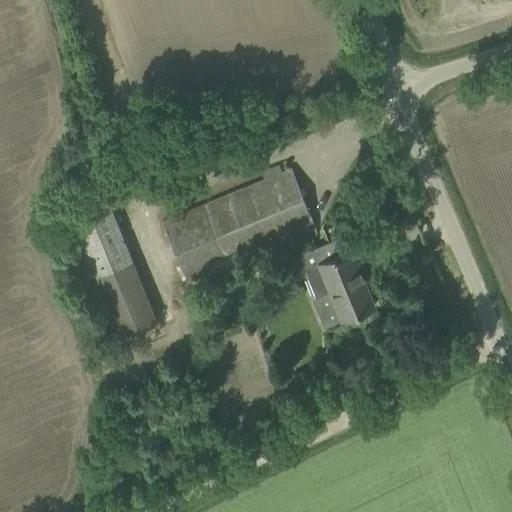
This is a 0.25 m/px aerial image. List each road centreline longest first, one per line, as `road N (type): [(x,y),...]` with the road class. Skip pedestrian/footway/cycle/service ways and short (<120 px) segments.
road 1 (track): [(145,511),(497,344)]
road 2 (unclassified): [(511,380),(399,90)]
